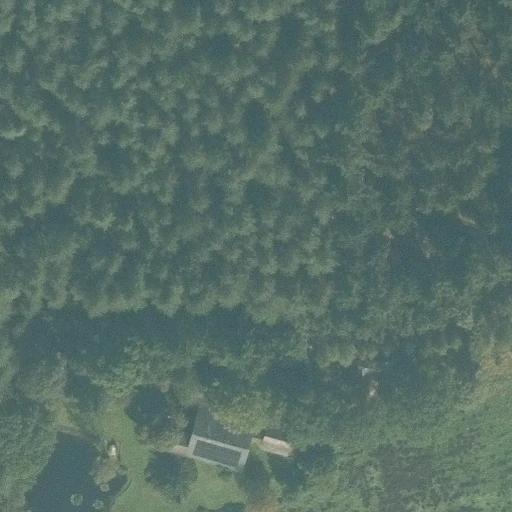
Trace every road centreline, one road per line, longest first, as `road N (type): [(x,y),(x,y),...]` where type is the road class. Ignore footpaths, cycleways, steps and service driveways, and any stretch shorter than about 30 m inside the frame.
road 1 (track): [(278,318),(151,289),(0,296)]
road 2 (unclassified): [(278,318),(364,314),(511,280)]
